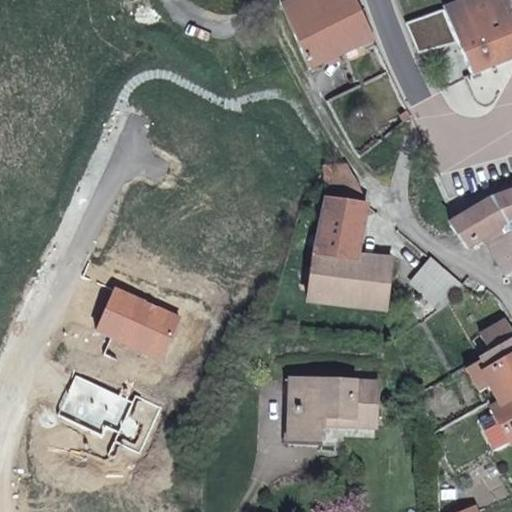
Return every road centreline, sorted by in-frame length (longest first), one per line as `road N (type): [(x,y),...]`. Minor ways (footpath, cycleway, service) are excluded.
road 1 (residential): [(136,123),(12,390),(0,488)]
road 2 (residential): [(425,106),(382,202),(511,303)]
